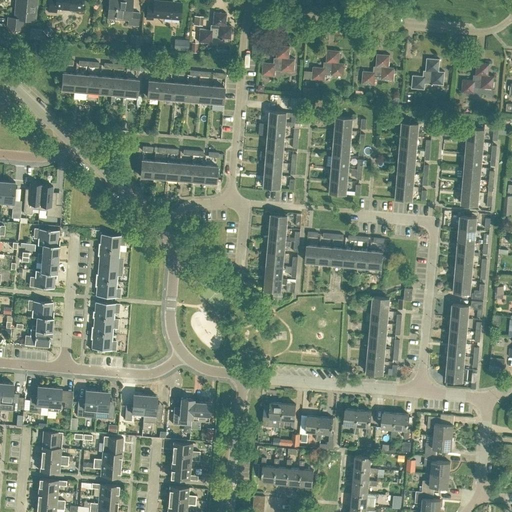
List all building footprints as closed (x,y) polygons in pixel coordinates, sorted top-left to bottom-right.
[(16,0),(15,18),(8,17),(7,27),(22,29),(23,18),(35,19),(36,0),(16,0)] [(48,0),(48,11),(56,11),(57,5),(83,8),(83,0),(48,0)] [(128,17),(127,24),(138,25),(139,11),(132,10),(132,0),(108,0),(107,15),(128,17)] [(147,4),(146,18),(152,18),(152,16),(180,18),(182,2),(157,0),(153,0),(153,5),(147,4)] [(212,29),(199,28),(198,41),(211,42),(212,36),(230,38),(232,25),(225,24),(226,12),(213,11),(212,29)] [(43,30),(48,35),(53,30),(48,25),(43,30)] [(30,27),(29,38),(41,39),(42,29),(30,27)] [(130,33),(129,45),(140,46),(141,34),(130,33)] [(173,39),(172,50),(186,51),(187,39),(173,39)] [(262,74),(275,76),(276,70),(294,71),(295,59),(289,58),(290,46),(277,45),(276,63),(263,62),(262,74)] [(325,67),(313,66),(312,79),(325,80),(325,74),(344,76),(345,63),(340,62),(341,50),(327,49),(325,67)] [(376,71),(363,70),(362,83),(375,84),(376,78),(394,80),(395,67),(389,66),(390,54),(377,53),(376,71)] [(427,58),(425,76),(413,75),(412,88),(425,89),(425,83),(444,84),(445,71),(439,71),(440,59),(427,58)] [(489,75),(490,63),(477,62),(475,80),(463,79),(462,92),(474,93),(475,87),(494,88),(495,76),(489,75)] [(61,89),(74,90),(75,73),(62,72),(61,89)] [(74,90),(86,91),(87,75),(75,73),(74,90)] [(86,91),(99,92),(100,76),(87,75),(86,91)] [(99,92),(111,93),(112,77),(100,76),(99,92)] [(111,93),(124,94),(125,78),(112,77),(111,93)] [(124,94),(136,95),(138,79),(125,78),(124,94)] [(147,96),(160,97),(161,81),(148,80),(147,96)] [(160,97),(172,98),(174,82),(161,81),(160,97)] [(172,98),(185,99),(186,83),(174,82),(172,98)] [(185,99),(197,100),(199,84),(186,83),(185,99)] [(197,100),(210,101),(211,85),(199,84),(197,100)] [(210,101),(223,103),(224,86),(211,85),(210,101)] [(270,124),(286,125),(286,117),(287,111),(271,109),(270,124)] [(335,129),(352,131),(353,118),(337,116),(335,129)] [(401,134),(418,136),(419,123),(403,122),(401,134)] [(270,124),(269,136),(285,137),(286,125),(270,124)] [(467,140),(484,142),(485,129),(468,128),(467,140)] [(334,142),(351,143),(352,131),(335,129),(334,142)] [(400,147),(417,148),(418,136),(401,134),(400,147)] [(269,136),(268,149),(283,150),(285,137),(269,136)] [(466,153),(482,154),(484,142),(467,140),(466,153)] [(333,154),(350,156),(351,143),(334,142),(333,154)] [(399,160),(416,162),(417,148),(400,147),(399,160)] [(268,149),(267,161),(282,162),(283,150),(268,149)] [(465,165),(481,167),(482,154),(466,153),(465,165)] [(332,167),(349,168),(350,156),(333,154),(332,167)] [(140,175),(153,177),(154,160),(141,159),(140,175)] [(153,177),(165,178),(167,161),(154,160),(153,177)] [(398,172),(415,173),(416,162),(399,160),(398,172)] [(165,178),(178,179),(179,163),(167,161),(165,178)] [(267,161),(266,174),(281,175),(282,162),(267,161)] [(178,179),(191,180),(192,164),(179,163),(178,179)] [(191,180),(203,181),(204,165),(192,164),(191,180)] [(203,181),(216,182),(217,166),(204,165),(203,181)] [(464,178),(480,179),(481,167),(465,165),(464,178)] [(331,179),(348,180),(349,168),(332,167),(331,179)] [(397,185),(414,186),(415,173),(398,172),(397,185)] [(266,174),(265,187),(280,188),(281,175),(266,174)] [(463,190),(479,191),(480,179),(464,178),(463,190)] [(330,192),(347,193),(348,180),(331,179),(330,192)] [(3,180),(1,201),(7,202),(7,207),(13,207),(13,199),(15,181),(3,180)] [(25,188),(23,212),(31,213),(32,207),(39,208),(39,209),(41,183),(30,182),(29,188),(25,188)] [(41,183),(39,209),(46,210),(46,215),(60,216),(61,204),(55,204),(56,191),(52,191),(52,185),(42,184),(42,183),(41,183)] [(396,198),(413,199),(414,186),(397,185),(396,198)] [(461,203),(478,204),(479,191),(463,190),(461,203)] [(13,199),(13,207),(21,208),(21,200),(19,200),(13,199)] [(271,213),(270,226),(287,227),(288,214),(271,213)] [(459,228),(476,230),(477,217),(460,215),(459,228)] [(270,226),(269,237),(286,239),(287,227),(270,226)] [(38,244),(43,244),(60,246),(60,239),(58,239),(59,229),(39,228),(35,228),(34,237),(38,237),(38,244)] [(458,241),(475,242),(476,230),(459,228),(458,241)] [(98,242),(98,248),(119,250),(120,244),(124,244),(125,235),(121,235),(121,234),(101,233),(100,242),(99,242),(98,242)] [(269,237),(268,251),(284,252),(285,245),(291,245),(291,240),(286,240),(286,239),(269,237)] [(457,253),(474,255),(475,242),(458,241),(457,253)] [(60,246),(43,244),(42,253),(38,252),(38,257),(58,258),(60,246)] [(305,261),(318,262),(320,246),(307,244),(305,261)] [(318,262),(330,263),(332,247),(320,246),(318,262)] [(330,263),(343,264),(345,248),(332,247),(330,263)] [(119,250),(98,248),(97,255),(98,255),(98,254),(99,254),(99,255),(98,264),(122,266),(123,257),(119,257),(119,250)] [(343,264),(356,265),(357,249),(345,248),(343,264)] [(356,265),(369,267),(370,250),(357,249),(356,265)] [(369,267),(381,268),(383,251),(370,250),(369,267)] [(268,251),(267,263),(283,265),(284,252),(268,251)] [(456,266),(472,267),(474,255),(457,253),(456,266)] [(58,258),(38,257),(38,261),(42,262),(41,270),(57,271),(58,258)] [(267,263),(266,275),(282,277),(283,265),(267,263)] [(122,266),(98,264),(97,273),(96,273),(95,279),(117,281),(117,274),(121,275),(122,266)] [(455,278),(471,280),(472,267),(456,266),(455,278)] [(57,271),(41,270),(35,269),(35,277),(31,276),(30,285),(34,285),(34,286),(54,287),(55,278),(57,278),(57,271)] [(282,277),(266,275),(265,289),(281,290),(282,283),(287,283),(288,278),(282,277)] [(454,291),(470,293),(471,280),(455,278),(454,291)] [(117,281),(95,279),(95,285),(96,285),(96,286),(96,294),(96,295),(115,297),(116,296),(120,297),(120,288),(116,287),(117,281)] [(471,297),(483,297),(484,283),(480,282),(479,289),(474,288),(474,291),(472,291),(471,297)] [(496,293),(505,294),(505,286),(497,285),(496,293)] [(412,300),(413,288),(405,287),(404,299),(412,300)] [(372,309),(389,311),(390,298),(373,296),(372,309)] [(471,299),(471,304),(473,304),(472,307),(477,308),(477,314),(482,315),(483,300),(471,299)] [(53,301),(33,300),(29,300),(28,309),(32,309),(32,316),(37,317),(53,318),(54,311),(52,311),(53,301)] [(94,317),(114,318),(114,311),(118,312),(119,303),(115,303),(115,302),(95,301),(94,310),(93,310),(92,310),(92,317),(93,317),(93,316),(94,316),(94,317)] [(451,317),(468,318),(469,305),(453,304),(451,317)] [(371,322),(387,323),(389,311),(372,309),(371,322)] [(53,318),(37,317),(36,325),(32,324),(32,328),(52,330),(53,318)] [(118,318),(114,318),(94,317),(93,325),(93,326),(92,326),(92,325),(91,325),(91,332),(112,333),(113,327),(117,327),(118,318)] [(450,329),(467,331),(468,318),(451,317),(450,329)] [(370,334),(386,336),(387,323),(371,322),(370,334)] [(52,330),(32,328),(31,328),(30,335),(26,335),(25,344),(49,346),(50,337),(52,337),(52,330)] [(449,342),(465,343),(467,331),(450,329),(449,342)] [(112,333),(91,332),(90,338),(91,338),(92,338),(91,347),(97,348),(97,350),(104,351),(104,348),(111,349),(115,349),(116,340),(112,340),(112,333)] [(369,347),(385,348),(386,336),(370,334),(369,347)] [(448,354),(464,355),(465,343),(449,342),(448,354)] [(368,359),(384,361),(385,348),(369,347),(368,359)] [(447,366),(463,368),(464,355),(448,354),(447,366)] [(491,357),(489,369),(503,370),(505,359),(491,357)] [(366,372),(383,374),(384,361),(368,359),(366,372)] [(446,379),(462,381),(463,368),(447,366),(446,379)] [(1,382),(0,396),(0,408),(17,410),(18,396),(12,395),(13,383),(1,382)] [(30,397),(29,411),(40,412),(41,404),(47,405),(49,386),(37,385),(36,397),(30,397)] [(48,405),(47,410),(59,411),(60,399),(61,387),(49,386),(48,405)] [(78,401),(76,415),(83,415),(95,416),(95,409),(96,409),(97,390),(85,389),(84,401),(78,401)] [(109,391),(97,390),(96,409),(107,410),(106,417),(113,418),(114,404),(108,403),(109,391)] [(143,413),(145,394),(133,393),(132,405),(125,405),(124,419),(131,419),(131,412),(143,413)] [(156,407),(157,395),(145,394),(143,413),(142,420),(161,422),(162,408),(156,407)] [(179,416),(191,417),(193,400),(193,398),(181,397),(180,409),(173,409),(172,423),(179,423),(179,416)] [(193,400),(191,417),(190,419),(208,421),(210,402),(193,400)] [(282,418),(283,402),(270,401),(270,407),(264,407),(263,425),(279,426),(280,418),(282,418)] [(294,419),(296,404),(283,402),(282,418),(280,418),(279,426),(284,427),(284,418),(294,419)] [(357,425),(358,409),(345,408),(344,423),(354,424),(353,432),(358,433),(358,425),(357,425)] [(369,426),(370,410),(358,409),(357,425),(358,425),(358,424),(366,425),(365,433),(370,434),(371,426),(369,426)] [(395,436),(396,428),(395,428),(396,412),(383,411),(382,427),(383,427),(391,427),(391,436),(395,436)] [(403,437),(408,437),(408,429),(407,428),(408,413),(396,412),(395,428),(396,428),(404,429),(403,437)] [(302,414),(300,433),(302,433),(308,433),(308,430),(309,430),(316,431),(316,439),(320,440),(321,431),(319,431),(321,416),(308,415),(302,414)] [(434,434),(452,435),(453,423),(439,422),(440,416),(428,415),(427,426),(434,427),(434,434)] [(329,440),(333,441),(334,432),(332,432),(334,416),(321,416),(319,431),(321,431),(329,432),(329,440)] [(62,431),(43,430),(42,446),(61,448),(62,431)] [(293,432),(292,444),(299,445),(300,433),(293,432)] [(425,452),(437,453),(437,447),(451,449),(452,435),(434,434),(433,442),(425,441),(425,452)] [(121,453),(123,436),(103,435),(102,451),(121,453)] [(192,442),(173,440),(172,453),(199,455),(200,450),(191,450),(192,444),(192,442)] [(61,448),(42,446),(41,458),(68,460),(68,455),(60,454),(61,449),(61,448)] [(120,465),(121,453),(102,451),(102,453),(102,458),(94,457),(93,462),(120,465)] [(430,472),(449,474),(450,460),(436,459),(437,453),(425,452),(424,464),(431,465),(430,472)] [(199,455),(172,453),(171,465),(190,467),(190,464),(191,459),(199,460),(199,455)] [(355,454),(354,467),(370,469),(370,467),(371,459),(379,459),(380,455),(371,454),(370,456),(355,454)] [(262,480),(275,481),(276,466),(274,466),(274,465),(266,464),(267,456),(262,456),(262,464),(263,465),(262,480)] [(275,481),(287,482),(288,467),(286,467),(286,466),(279,465),(279,458),(275,457),(274,465),(274,466),(276,466),(275,481)] [(41,458),(40,470),(59,471),(59,469),(59,464),(67,465),(68,460),(41,458)] [(288,482),(300,483),(301,468),(299,468),(299,467),(291,467),(292,459),(288,458),(287,458),(287,466),(286,466),(286,467),(288,467),(287,482),(288,482)] [(408,458),(408,470),(417,470),(417,458),(408,458)] [(300,483),(312,484),(314,469),(304,468),(305,460),(300,460),(299,467),(299,468),(301,468),(300,483)] [(100,475),(119,477),(120,465),(93,462),(93,467),(101,467),(100,473),(100,475)] [(171,465),(170,477),(197,479),(198,474),(189,474),(190,468),(190,467),(171,465)] [(354,467),(353,480),(369,481),(369,479),(370,471),(378,472),(379,467),(370,467),(370,469),(354,467)] [(427,491),(427,492),(434,492),(434,485),(448,487),(449,474),(430,472),(430,480),(422,479),(422,491),(421,491),(427,491)] [(66,480),(39,477),(38,489),(57,491),(57,490),(58,484),(66,485),(66,480)] [(353,480),(352,493),(368,494),(368,492),(368,484),(377,485),(377,480),(369,479),(369,481),(353,480)] [(118,496),(119,484),(91,482),(91,487),(99,488),(99,493),(98,493),(98,495),(118,496)] [(169,485),(168,497),(195,499),(196,495),(188,494),(188,489),(188,486),(169,485)] [(57,491),(38,489),(37,501),(64,504),(65,499),(56,499),(57,493),(57,491)] [(421,510),(440,511),(441,497),(427,496),(427,492),(427,491),(421,491),(422,491),(416,490),(415,502),(422,502),(421,510)] [(352,493),(351,505),(367,507),(367,505),(367,497),(376,497),(376,493),(368,492),(368,494),(352,493)] [(117,508),(118,496),(98,495),(98,497),(98,502),(90,501),(89,506),(117,508)] [(168,497),(167,508),(187,510),(187,509),(187,503),(195,504),(195,499),(168,497)] [(37,501),(36,511),(55,511),(56,508),(64,509),(64,504),(37,501)]
